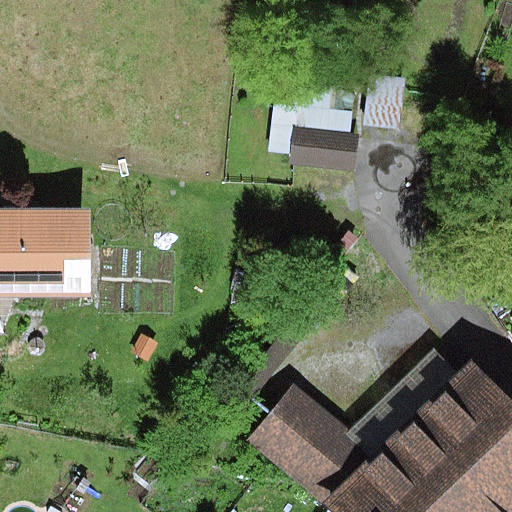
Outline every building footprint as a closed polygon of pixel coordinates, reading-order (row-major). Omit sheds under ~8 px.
[(368,75),(363,124),(397,127),(402,78),(368,75)] [(359,135),(297,130),(293,167),(355,172),(359,135)] [(93,205),(0,204),(0,293),(92,294),(93,205)] [(239,382),(255,396),(311,331),(295,317),(239,382)] [(141,335),(131,354),(148,363),(158,344),(141,335)] [(459,373),(436,351),(353,430),(294,385),(247,441),(333,511),(511,511),(511,400),(472,361),(459,373)]
